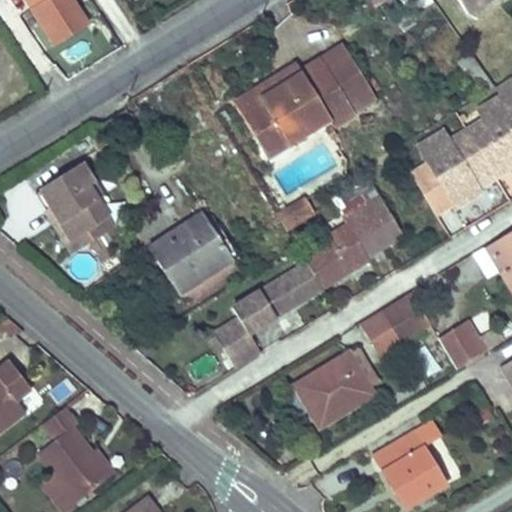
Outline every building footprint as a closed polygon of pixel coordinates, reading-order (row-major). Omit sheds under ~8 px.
[(70,0),(49,0),(32,10),(55,45),(87,25),(70,0)] [(457,0),(466,14),(487,0),(457,0)] [(341,46),(319,60),(321,63),(343,50),(341,46)] [(255,90),(233,104),(258,145),(277,133),(285,145),(285,146),(327,120),(331,127),(353,114),(351,112),(373,98),(343,50),(321,63),(319,60),(298,73),(299,75),(260,99),(255,90)] [(494,89),(471,54),(458,63),(481,98),(494,89)] [(294,65),(255,90),(260,99),(299,75),(298,73),(294,65)] [(475,112),(482,124),(508,108),(502,96),(475,112)] [(511,105),(508,108),(482,124),(450,143),(425,158),(430,165),(454,207),(480,192),(477,188),(511,167),(511,169),(511,105)] [(419,146),(425,158),(450,143),(444,131),(419,146)] [(277,133),(258,145),(266,157),(285,145),(277,133)] [(33,195),(44,213),(50,208),(70,240),(104,220),(93,202),(100,196),(80,165),(33,195)] [(454,207),(430,165),(412,175),(437,218),(454,207)] [(329,245),(303,260),(305,263),(321,289),(367,261),(365,258),(401,236),(378,198),(374,200),(364,183),(331,203),(345,226),(325,237),(329,245)] [(303,200),(276,216),(285,231),(312,214),(303,200)] [(50,208),(44,213),(70,256),(111,231),(104,220),(70,240),(50,208)] [(202,214),(171,233),(175,240),(206,221),(202,214)] [(175,240),(171,233),(146,249),(176,295),(231,261),(206,221),(175,240)] [(511,230),(501,237),(483,247),(511,294),(511,230)] [(231,261),(176,295),(186,310),(241,276),(231,261)] [(257,328),(273,317),(321,289),(305,263),(259,292),(231,309),(238,320),(246,334),(257,328)] [(409,293),(379,311),(399,345),(429,327),(409,293)] [(238,320),(214,333),(225,352),(249,338),(246,334),(238,320)] [(480,341),(476,343),(463,323),(436,340),(454,370),(482,354),(505,340),(497,327),(479,338),(480,341)] [(249,338),(225,352),(235,369),(259,355),(249,338)] [(348,355),(300,383),(314,407),(309,411),(319,428),(372,396),(348,355)] [(511,359),(499,368),(511,388),(511,359)] [(0,429),(23,411),(15,400),(29,389),(7,362),(0,367),(0,429)] [(300,383),(294,387),(309,411),(314,407),(300,383)] [(61,408),(41,424),(54,441),(38,454),(74,503),(108,477),(90,453),(71,428),(75,425),(61,408)] [(412,432),(373,456),(404,510),(444,486),(412,432)] [(94,450),(90,453),(108,477),(112,473),(94,450)] [(129,511),(155,511),(145,499),(129,511)]
